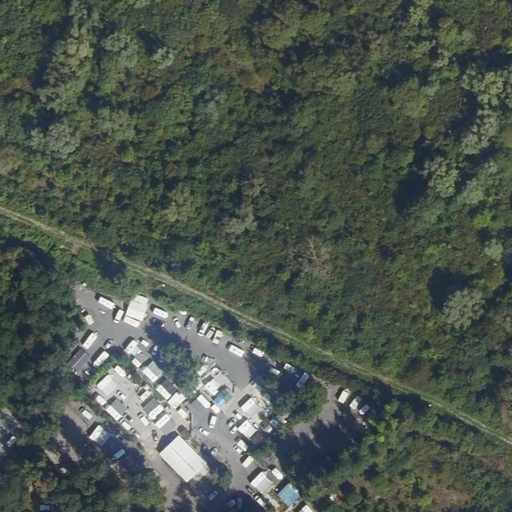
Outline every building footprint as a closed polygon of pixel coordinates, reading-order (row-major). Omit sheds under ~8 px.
[(209,371),(198,382),(209,394),(220,384),(209,371)] [(263,396),(253,399),(257,409),(266,406),(263,396)] [(192,400),(182,409),(190,418),(200,409),(192,400)] [(252,442),(263,432),(254,423),(243,433),(252,442)] [(183,451),(174,461),(189,475),(198,465),(183,451)] [(261,494),(276,511),(281,511),(290,504),(272,484),(261,494)] [(304,511),(295,502),(284,511),(304,511)]
